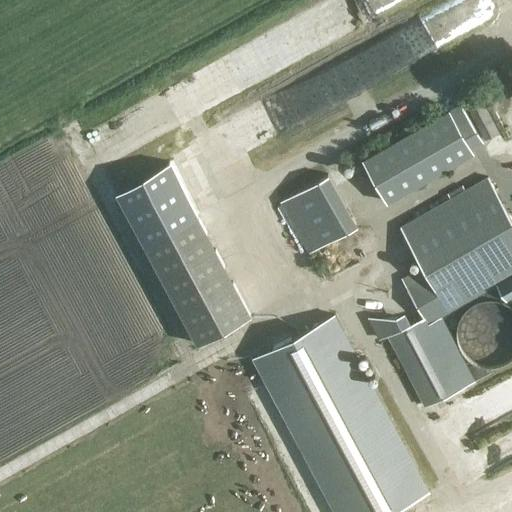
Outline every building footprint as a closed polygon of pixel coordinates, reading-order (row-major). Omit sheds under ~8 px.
[(441,0),(309,67),(328,104),(451,42),(457,53),(493,35),(485,20),(505,10),(500,0),(441,0)] [(479,95),(464,103),(482,140),(498,132),(479,95)] [(385,202),(473,152),(471,148),(481,142),(469,120),(458,126),(449,111),(361,160),(385,202)] [(213,188),(247,171),(242,160),(222,169),(224,172),(209,179),(213,188)] [(279,203),(308,253),(356,226),(327,174),(279,203)] [(511,220),(486,177),(400,227),(423,266),(401,278),(423,316),(401,327),(387,334),(424,406),(473,380),(439,316),(495,284),(505,300),(511,296),(511,220)] [(250,315),(197,216),(144,245),(197,344),(250,315)] [(460,352),(467,360),(475,365),(486,368),(497,367),(507,364),(511,359),(511,308),(503,303),(493,300),(482,301),(472,305),(464,312),(458,321),(456,331),(456,342),(460,352)] [(334,511),(387,511),(428,491),(333,314),(252,358),(334,511)] [(395,315),(366,317),(378,339),(387,334),(401,327),(395,315)] [(511,383),(449,407),(462,443),(471,440),(474,448),(483,444),(481,439),(492,435),(489,427),(511,418),(511,383)]
